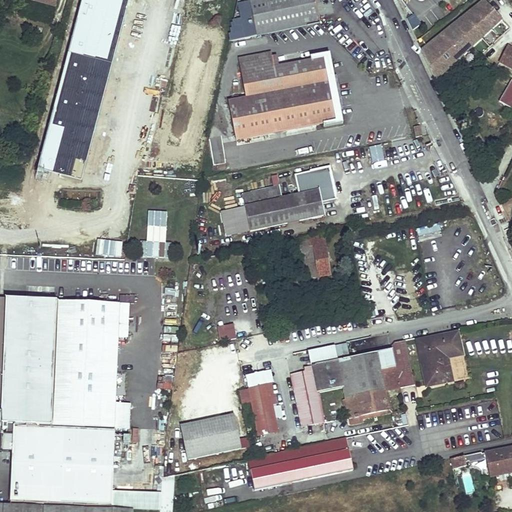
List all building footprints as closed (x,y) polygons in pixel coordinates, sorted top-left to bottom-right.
[(314,0),(248,0),(257,36),(319,23),(314,0)] [(485,1),(464,17),(482,36),(501,20),(485,1)] [(422,50),(421,50),(435,80),(482,36),(464,17),(422,50)] [(511,49),(507,47),(500,62),(511,68),(511,49)] [(270,53),(238,59),(245,98),(229,102),(237,140),(335,121),(323,58),(273,67),(270,53)] [(499,100),(511,106),(511,78),(499,100)] [(36,124),(31,123),(26,140),(32,141),(36,124)] [(420,126),(414,127),(415,138),(422,137),(420,126)] [(220,136),(209,139),(215,165),(226,163),(220,136)] [(371,163),(384,161),(381,146),(368,148),(371,163)] [(279,186),(266,189),(270,201),(282,199),(279,186)] [(266,189),(242,194),(249,232),(324,216),(319,191),(282,199),(270,201),(266,189)] [(419,235),(440,232),(439,226),(418,228),(419,235)] [(324,235),(299,239),(303,259),(311,258),(312,263),(318,262),(320,277),(331,275),(324,235)] [(171,259),(171,243),(140,242),(140,258),(171,259)] [(21,301),(0,300),(0,413),(0,414),(1,412),(16,413),(21,301)] [(0,436),(1,437),(1,424),(45,426),(84,428),(114,429),(115,404),(118,330),(127,330),(128,306),(21,301),(16,413),(1,412),(0,414),(0,413),(0,436)] [(233,324),(217,327),(220,343),(236,339),(233,324)] [(459,332),(419,340),(428,385),(453,380),(448,356),(463,354),(459,332)] [(414,385),(405,341),(394,343),(391,347),(395,366),(400,388),(414,385)] [(314,371),(293,376),(294,383),(302,420),(303,428),(325,422),(319,393),(342,389),(345,400),(383,391),(379,370),(376,355),(313,367),(314,371)] [(395,366),(382,369),(386,391),(400,388),(395,366)] [(382,369),(379,370),(383,391),(387,411),(348,419),(350,425),(362,422),(362,420),(391,413),(386,391),(382,369)] [(294,383),(289,385),(296,421),(302,420),(294,383)] [(268,384),(249,388),(259,437),(279,433),(271,398),(268,384)] [(383,391),(345,400),(348,419),(387,411),(383,391)] [(234,415),(182,426),(189,460),(241,449),(234,415)] [(45,429),(14,427),(10,505),(42,506),(60,507),(83,508),(93,509),(111,510),(113,457),(122,457),(123,432),(84,430),(84,428),(45,426),(45,429)] [(354,471),(347,438),(296,449),(248,461),(255,492),(354,471)] [(511,448),(450,460),(452,469),(466,466),(465,462),(468,461),(468,463),(482,460),(482,458),(485,457),(489,477),(511,472),(511,448)] [(171,511),(174,475),(163,478),(161,511),(171,511)]
